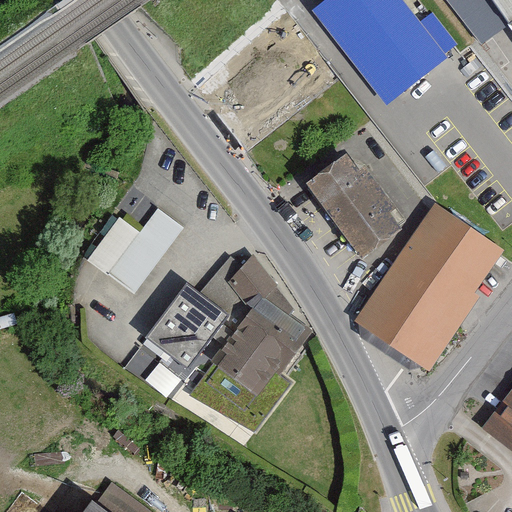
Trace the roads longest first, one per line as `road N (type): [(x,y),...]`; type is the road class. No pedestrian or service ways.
road 1 (secondary): [(99,0),(308,284),(384,435)]
road 2 (unclassified): [(384,435),(431,404),(511,306)]
